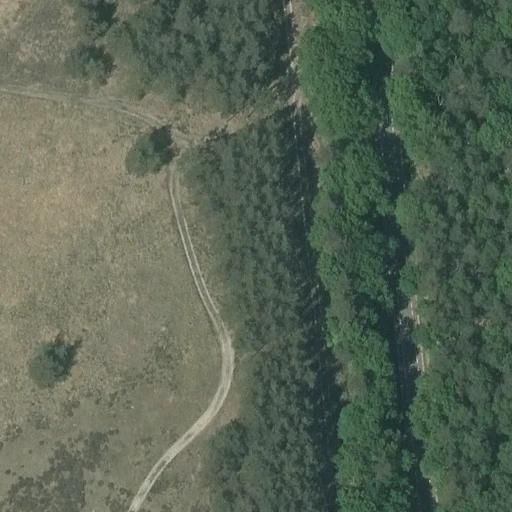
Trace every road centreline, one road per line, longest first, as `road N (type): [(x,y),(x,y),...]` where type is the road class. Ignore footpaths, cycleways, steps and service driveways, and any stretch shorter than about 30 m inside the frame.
road 1 (secondary): [(424,511),(370,0)]
road 2 (track): [(295,0),(342,511)]
road 3 (track): [(0,89),(227,134),(309,131)]
